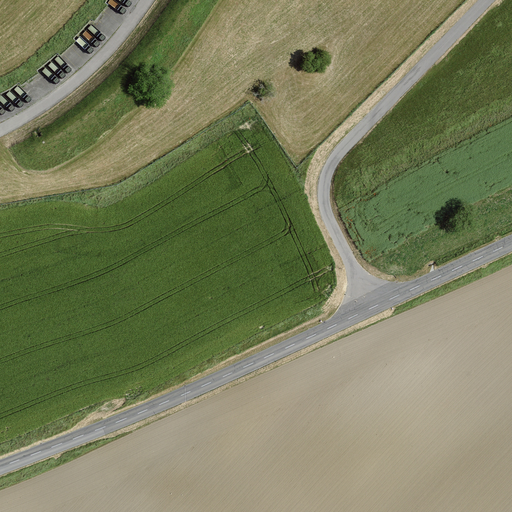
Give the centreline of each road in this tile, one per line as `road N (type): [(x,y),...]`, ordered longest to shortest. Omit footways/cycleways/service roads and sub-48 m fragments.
road 1 (tertiary): [(0,467),(372,307)]
road 2 (unclassified): [(372,307),(327,213),(326,175),(341,149),(486,0)]
road 3 (unclassified): [(137,0),(97,53),(0,129)]
road 4 (tertiary): [(372,307),(511,242)]
